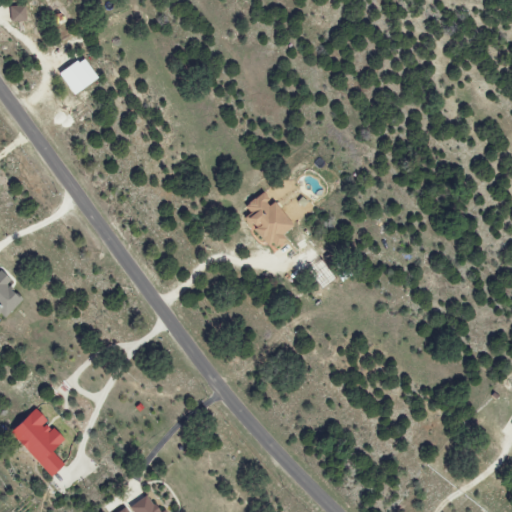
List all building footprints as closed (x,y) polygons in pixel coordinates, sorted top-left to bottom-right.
[(6,8),(7,24),(22,24),(21,7),(6,8)] [(67,96),(93,81),(80,58),(54,73),(67,96)] [(269,201),(268,202),(260,192),(242,207),(248,214),(241,219),(271,255),(284,245),(277,236),(289,226),(269,201)] [(0,318),(1,319),(18,302),(2,287),(8,281),(0,272),(0,318)] [(59,463),(48,452),(60,440),(42,423),(43,421),(29,408),(3,435),(47,476),(59,463)] [(162,511),(161,510),(157,511),(154,511),(143,495),(116,511),(162,511)]
